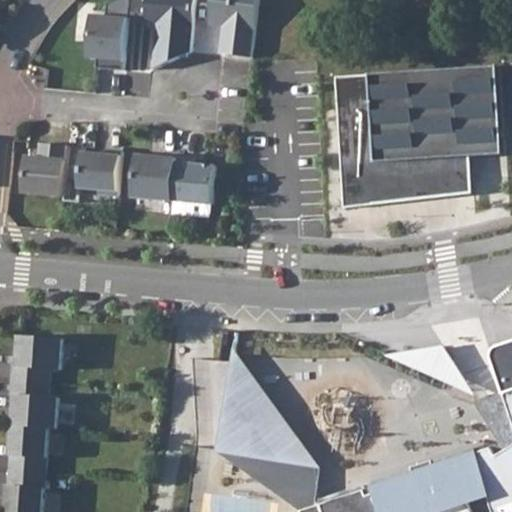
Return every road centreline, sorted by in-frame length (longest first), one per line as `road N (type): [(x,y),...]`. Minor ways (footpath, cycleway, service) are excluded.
road 1 (residential): [(511,270),(373,294),(290,295),(0,269)]
road 2 (residential): [(186,94),(145,106),(0,95)]
